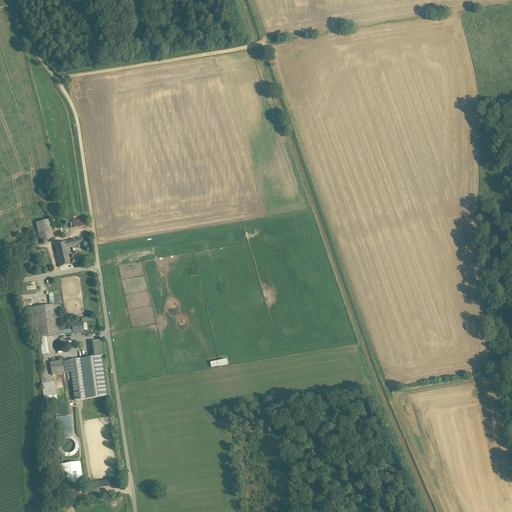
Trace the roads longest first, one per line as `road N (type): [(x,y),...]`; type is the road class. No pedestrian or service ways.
road 1 (track): [(98,266),(73,106),(30,47),(15,0)]
road 2 (track): [(98,266),(135,511)]
road 3 (track): [(55,79),(249,46)]
